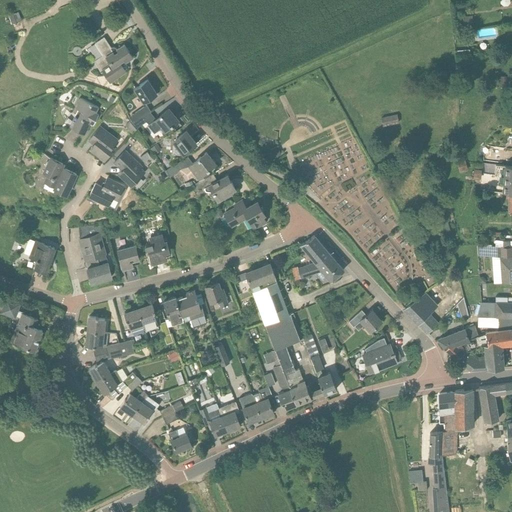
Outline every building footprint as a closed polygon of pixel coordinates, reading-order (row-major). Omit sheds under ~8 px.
[(463,27),(472,26),(471,11),(462,12),(463,27)] [(17,22),(14,14),(9,16),(12,24),(17,22)] [(95,62),(101,70),(102,69),(110,81),(123,73),(119,67),(132,58),(124,45),(110,54),(109,52),(95,62)] [(507,76),(498,76),(498,87),(506,87),(507,76)] [(134,89),(143,103),(156,94),(147,80),(134,89)] [(93,125),(99,115),(96,113),(99,108),(81,99),(75,109),(78,110),(69,126),(75,129),(79,131),(84,134),(91,123),(93,125)] [(135,113),(135,114),(139,119),(142,116),(150,111),(146,105),(135,113)] [(161,129),(163,132),(171,126),(171,127),(173,126),(172,125),(178,121),(169,109),(161,116),(148,126),(154,134),(161,129)] [(139,119),(135,114),(130,117),(134,122),(139,119)] [(397,115),(382,118),(383,127),(399,124),(397,115)] [(133,123),(137,129),(146,122),(142,116),(139,119),(134,122),(133,123)] [(132,133),(136,129),(132,123),(130,121),(125,125),(132,133)] [(105,159),(113,147),(119,140),(100,125),(90,139),(95,142),(91,148),(105,159)] [(173,142),(182,155),(196,144),(186,131),(173,142)] [(132,146),(130,149),(149,167),(156,160),(153,157),(151,160),(148,160),(142,155),(140,148),(139,143),(136,141),(131,136),(126,141),(132,146)] [(160,149),(157,145),(151,149),(154,153),(160,149)] [(272,151),(275,157),(281,155),(278,148),(272,151)] [(132,186),(141,175),(138,171),(143,167),(126,150),(115,162),(123,170),(119,174),(132,186)] [(147,152),(141,157),(144,162),(151,158),(147,152)] [(188,168),(199,181),(210,175),(207,171),(215,164),(206,153),(193,163),(188,168)] [(64,170),(60,168),(62,164),(51,159),(43,174),(47,176),(44,183),(54,188),(53,189),(66,196),(68,192),(68,191),(76,174),(65,169),(64,170)] [(468,170),(465,160),(457,163),(459,172),(468,170)] [(165,171),(170,177),(181,169),(177,163),(165,171)] [(482,164),(481,174),(480,174),(479,177),(503,179),(511,179),(511,166),(504,166),(482,164)] [(195,186),(199,194),(205,190),(212,191),(218,201),(231,194),(230,192),(235,189),(228,175),(217,181),(213,175),(195,186)] [(116,202),(124,187),(107,178),(102,187),(95,183),(89,195),(108,205),(111,199),(116,202)] [(511,179),(503,179),(502,192),(509,193),(508,213),(511,212),(511,179)] [(245,209),(241,202),(232,207),(233,209),(224,214),(231,227),(248,218),(246,214),(245,214),(243,210),(245,209)] [(246,214),(248,218),(254,228),(266,221),(263,216),(265,215),(257,202),(245,209),(243,210),(245,214),(246,214)] [(106,234),(106,231),(105,226),(98,226),(78,227),(79,229),(80,239),(79,239),(85,260),(88,268),(87,268),(91,282),(112,277),(100,235),(106,234)] [(167,241),(167,239),(164,240),(162,232),(149,236),(150,243),(146,244),(145,245),(145,246),(145,248),(149,250),(152,262),(166,258),(164,253),(169,251),(165,242),(167,241)] [(511,245),(511,233),(511,235),(511,239),(503,239),(502,245),(511,245)] [(316,263),(298,269),(300,278),(323,271),(318,265),(330,255),(314,236),(301,245),(316,263)] [(35,268),(46,271),(54,248),(36,241),(30,257),(37,260),(36,261),(38,262),(36,267),(35,267),(35,268)] [(140,264),(137,255),(138,255),(135,244),(117,249),(123,269),(137,266),(140,264)] [(511,245),(502,245),(489,245),(476,246),(478,256),(499,257),(501,283),(511,280),(511,245)] [(318,265),(323,271),(315,273),(322,281),(328,276),(331,280),(343,270),(330,255),(318,265)] [(276,281),(277,281),(270,263),(245,273),(249,282),(252,291),(276,281)] [(244,291),(251,288),(245,272),(238,275),(244,291)] [(252,291),(265,323),(289,315),(276,281),(252,291)] [(221,308),(228,305),(223,289),(221,289),(218,282),(205,287),(211,302),(218,300),(221,308)] [(201,305),(199,305),(194,291),(186,293),(187,296),(176,299),(181,316),(189,314),(191,319),(204,315),(201,305)] [(404,309),(417,322),(428,333),(437,324),(427,314),(437,305),(425,293),(409,304),(404,309)] [(42,330),(35,328),(38,320),(23,314),(24,313),(17,310),(19,305),(16,303),(18,298),(12,296),(10,301),(6,300),(4,308),(9,309),(7,315),(14,318),(15,316),(20,318),(14,335),(21,337),(18,345),(34,351),(42,330)] [(181,316),(176,299),(175,300),(174,297),(163,300),(169,318),(170,318),(172,325),(183,321),(181,316)] [(498,327),(498,324),(499,324),(499,322),(511,321),(511,302),(507,302),(495,302),(481,301),(481,302),(476,316),(478,316),(478,327),(486,327),(498,327)] [(138,309),(144,327),(145,331),(146,330),(157,327),(158,327),(156,321),(157,320),(152,304),(144,306),(144,307),(138,309)] [(464,311),(461,305),(455,307),(458,313),(464,311)] [(131,331),(144,327),(138,309),(133,311),(132,310),(124,312),(129,328),(130,328),(131,331)] [(349,321),(353,326),(361,320),(371,330),(382,321),(372,309),(366,315),(361,310),(349,321)] [(302,338),(297,323),(293,313),(289,315),(265,323),(275,349),(296,404),(315,397),(313,391),(309,392),(304,380),(303,380),(299,370),(312,364),(302,338)] [(103,333),(105,319),(96,319),(96,317),(89,317),(88,325),(89,325),(88,331),(103,333)] [(164,336),(170,334),(166,321),(159,323),(164,336)] [(511,321),(499,322),(499,324),(500,324),(500,332),(511,329),(511,327),(511,321)] [(478,335),(476,330),(474,325),(461,331),(464,341),(475,338),(486,334),(478,335)] [(483,345),(500,344),(500,345),(501,345),(511,343),(511,329),(500,332),(486,334),(475,338),(477,347),(483,345)] [(107,333),(103,333),(88,331),(88,337),(87,337),(86,346),(102,347),(102,346),(106,346),(107,333)] [(458,343),(464,341),(461,331),(438,339),(444,348),(458,343)] [(302,338),(312,364),(314,364),(316,371),(323,368),(318,354),(319,354),(312,334),(302,338)] [(318,341),(321,347),(327,344),(325,338),(318,341)] [(365,349),(366,353),(363,355),(370,373),(397,363),(396,362),(393,354),(399,352),(396,345),(391,347),(390,344),(387,345),(384,338),(379,340),(365,349)] [(128,354),(134,353),(131,342),(125,343),(128,354)] [(122,356),(128,354),(125,343),(119,344),(121,350),(122,356)] [(221,366),(229,363),(222,343),(214,347),(221,366)] [(445,349),(454,357),(464,349),(458,343),(444,348),(445,349)] [(109,353),(121,350),(119,344),(107,347),(109,353)] [(483,345),(485,357),(478,358),(467,352),(464,349),(454,357),(456,360),(466,367),(471,370),(503,368),(501,345),(500,345),(500,344),(483,345)] [(285,409),(296,404),(275,349),(271,351),(276,366),(273,367),(280,386),(283,385),(285,390),(278,393),(285,409)] [(110,358),(122,356),(121,350),(109,353),(110,358)] [(168,355),(172,363),(174,362),(179,359),(175,352),(170,355),(168,355)] [(97,381),(111,373),(103,360),(89,369),(94,376),(97,381)] [(203,369),(208,376),(215,371),(210,364),(203,369)] [(127,386),(138,377),(132,372),(123,381),(116,371),(111,373),(97,381),(101,386),(100,386),(104,394),(114,388),(119,393),(127,386)] [(322,387),(320,388),(322,394),(337,389),(330,372),(318,376),(322,387)] [(264,375),(268,386),(275,384),(271,373),(264,375)] [(132,391),(141,382),(138,377),(127,386),(132,391)] [(495,395),(506,393),(504,384),(479,387),(480,397),(484,422),(499,420),(495,395)] [(268,399),(272,397),(268,386),(258,390),(260,394),(253,397),(252,397),(260,418),(274,413),(268,399)] [(445,424),(446,431),(458,428),(474,425),(472,388),(470,389),(465,390),(456,391),(455,391),(457,414),(454,414),(444,414),(445,424)] [(127,411),(128,410),(133,414),(142,401),(148,396),(143,391),(136,397),(130,393),(120,406),(127,411)] [(444,414),(454,414),(457,414),(455,391),(439,394),(439,407),(439,424),(443,424),(445,424),(444,414)] [(252,397),(253,397),(251,393),(239,398),(248,423),(260,418),(252,397)] [(163,417),(175,412),(175,411),(186,406),(183,400),(160,411),(163,417)] [(142,401),(133,414),(138,417),(137,418),(144,423),(154,409),(142,401)] [(219,409),(227,431),(240,426),(235,414),(239,412),(236,402),(219,408),(219,409)] [(197,411),(195,404),(188,407),(190,411),(193,412),(197,411)] [(227,431),(219,409),(208,413),(206,407),(199,410),(205,426),(210,424),(215,435),(227,431)] [(166,424),(178,419),(175,412),(163,417),(166,424)] [(168,433),(176,452),(191,446),(186,433),(179,436),(177,430),(168,433)] [(440,431),(430,433),(428,463),(433,463),(434,489),(432,489),(433,499),(447,498),(445,472),(444,472),(443,455),(441,455),(440,431)] [(418,482),(419,490),(428,489),(427,480),(424,480),(423,468),(410,470),(411,482),(418,482)]
